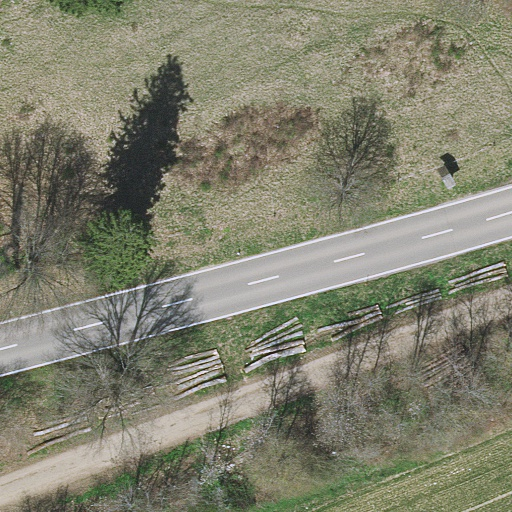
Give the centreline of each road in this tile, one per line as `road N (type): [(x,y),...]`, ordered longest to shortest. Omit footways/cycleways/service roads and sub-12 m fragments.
road 1 (track): [(0,479),(511,287)]
road 2 (tertiary): [(0,351),(414,247),(511,214)]
